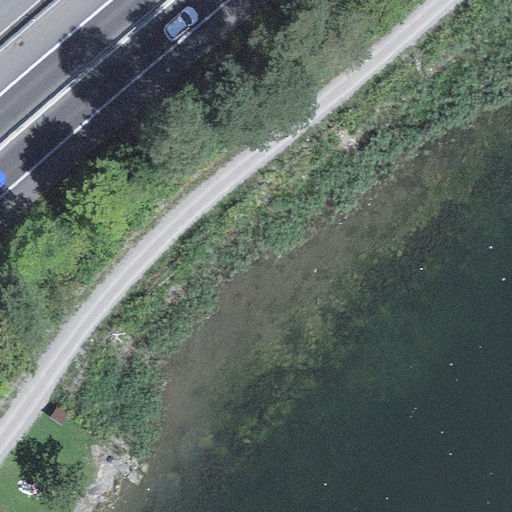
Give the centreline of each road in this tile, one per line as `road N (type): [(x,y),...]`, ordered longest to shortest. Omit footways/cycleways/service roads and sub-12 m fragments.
road 1 (trunk): [(0,179),(205,0)]
road 2 (trunk): [(136,0),(0,120)]
